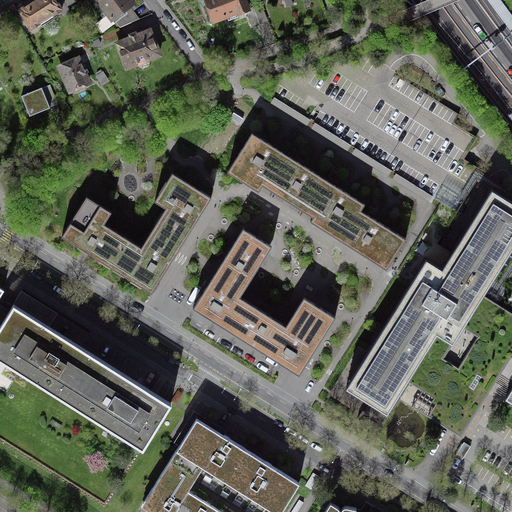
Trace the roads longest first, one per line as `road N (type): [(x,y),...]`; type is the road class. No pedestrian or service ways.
road 1 (primary): [(448,511),(0,230)]
road 2 (residential): [(209,76),(0,168)]
road 3 (residential): [(329,0),(336,27),(209,76)]
road 4 (motorway): [(438,0),(511,96)]
